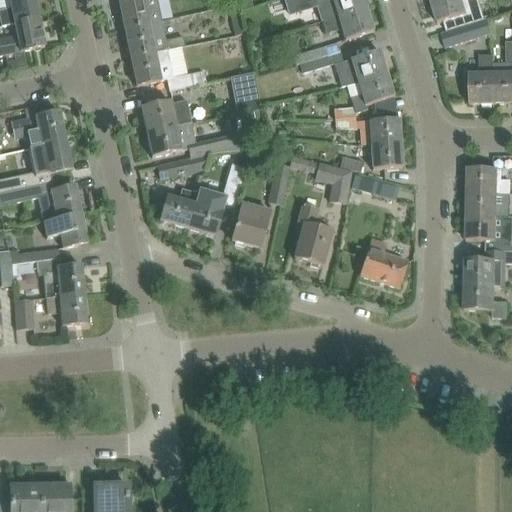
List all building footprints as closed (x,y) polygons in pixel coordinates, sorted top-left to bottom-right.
[(8,0),(11,10),(0,12),(0,23),(1,28),(14,26),(38,20),(33,0),(8,0)] [(124,32),(161,24),(158,10),(154,0),(149,0),(143,1),(142,0),(135,0),(118,4),(124,32)] [(283,0),(289,17),(317,8),(318,11),(322,23),(366,10),(362,0),(283,0)] [(440,0),(431,3),(438,25),(443,24),(446,33),(484,22),(477,0),(440,0)] [(49,5),(50,32),(62,31),(61,5),(49,5)] [(237,7),(228,9),(235,38),(244,36),(237,7)] [(373,34),(366,10),(322,23),(326,35),(341,31),(345,43),(373,34)] [(17,39),(0,42),(0,58),(13,56),(16,71),(26,69),(23,54),(45,49),(38,20),(14,26),(17,39)] [(488,22),(441,36),(445,50),(492,36),(488,22)] [(184,38),(165,42),(161,24),(124,32),(130,60),(167,52),(185,48),(184,38)] [(511,105),(511,44),(506,45),(505,65),(492,65),(494,106),(511,105)] [(338,45),(309,54),(311,63),(340,55),(338,45)] [(154,55),(130,60),(136,89),(161,84),(166,82),(168,94),(192,89),(189,76),(173,79),(167,52),(154,55)] [(311,63),(299,66),(302,76),(333,67),(340,89),(357,85),(386,76),(379,53),(354,61),(350,62),(343,64),(340,55),(311,63)] [(494,106),(492,65),(492,57),(479,57),(479,77),(469,77),(470,107),(494,106)] [(254,75),(229,80),(237,116),(261,112),(254,75)] [(393,100),(386,76),(357,85),(364,109),(393,100)] [(170,104),(141,110),(146,135),(190,126),(185,104),(171,107),(170,104)] [(32,109),(23,111),(25,122),(34,120),(32,109)] [(354,111),(334,113),(335,121),(355,120),(354,111)] [(11,125),(15,141),(27,138),(29,151),(65,143),(59,115),(11,125)] [(355,120),(335,121),(336,131),(356,131),(355,120)] [(244,121),(193,125),(194,140),(245,136),(244,121)] [(400,146),(399,122),(369,124),(370,148),(400,146)] [(196,147),(191,125),(190,126),(146,135),(152,160),(181,154),(188,152),(191,162),(207,158),(218,156),(242,153),(236,138),(215,143),(196,147)] [(0,196),(52,185),(50,176),(71,172),(65,143),(29,151),(35,176),(12,181),(0,183),(0,196)] [(402,170),(400,146),(370,148),(372,172),(402,170)] [(204,170),(207,158),(191,162),(157,169),(159,181),(180,176),(204,170)] [(291,158),(289,169),(290,169),(290,170),(316,177),(314,182),(331,187),(328,204),(346,207),(352,173),(319,165),(291,158)] [(342,159),(339,169),(360,174),(363,164),(342,159)] [(235,209),(245,170),(231,166),(222,198),(227,200),(225,206),(235,209)] [(282,208),(290,170),(290,169),(289,169),(275,166),(267,205),(282,208)] [(511,182),(497,182),(498,172),(468,171),(467,195),(510,197),(511,197),(511,182)] [(75,189),(54,193),(52,185),(0,196),(0,208),(38,201),(43,226),(81,218),(75,189)] [(376,185),(372,197),(395,204),(399,192),(376,185)] [(188,231),(197,197),(182,192),(179,203),(166,199),(159,223),(188,231)] [(216,239),(225,206),(227,200),(222,198),(199,192),(197,197),(188,231),(216,239)] [(467,219),(510,221),(510,197),(467,195),(467,219)] [(239,215),(232,243),(235,244),(234,247),(244,249),(245,247),(260,251),(270,214),(255,210),(241,207),(239,215)] [(303,227),(294,261),(310,265),(309,268),(318,271),(319,268),(323,269),(332,233),(313,228),(317,212),(303,207),(298,226),(303,227)] [(87,246),(81,218),(43,226),(47,241),(60,238),(63,251),(87,246)] [(467,219),(466,243),(486,244),(486,254),(503,254),(511,255),(511,221),(510,221),(467,219)] [(399,291),(407,265),(383,257),(386,247),(371,242),(359,279),(399,291)] [(18,252),(10,253),(12,266),(35,263),(60,260),(59,251),(19,256),(18,252)] [(12,266),(10,253),(0,254),(0,275),(1,289),(13,289),(13,282),(12,266)] [(511,265),(511,254),(503,254),(485,254),(485,264),(465,263),(465,288),(494,289),(494,288),(504,289),(505,265),(511,265)] [(61,270),(60,260),(35,263),(36,277),(44,276),(45,286),(46,301),(60,300),(84,298),(81,269),(61,270)] [(494,305),(494,289),(465,288),(464,312),(493,313),(492,321),(507,321),(507,305),(494,305)] [(86,327),(84,298),(60,300),(46,301),(48,316),(61,315),(62,329),(86,327)] [(33,303),(15,304),(16,332),(34,331),(33,303)] [(107,490),(94,490),(94,511),(127,511),(127,487),(107,487),(107,490)] [(40,511),(40,488),(10,489),(9,511),(40,511)] [(70,511),(70,488),(40,488),(40,511),(70,511)]
